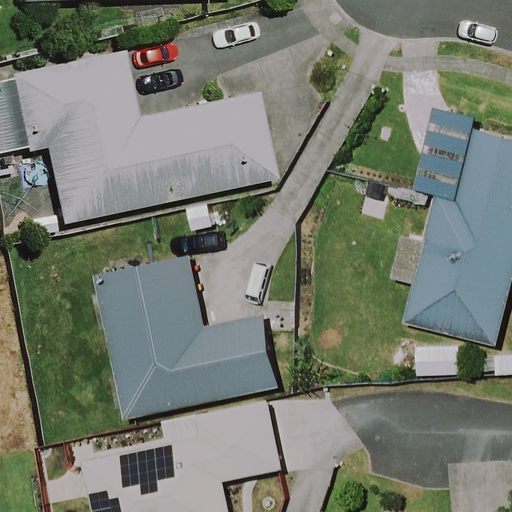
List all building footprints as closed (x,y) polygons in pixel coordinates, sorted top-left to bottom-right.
[(137,122),(123,55),(10,78),(26,152),(45,148),(61,224),(275,180),(258,96),(137,122)] [(401,280),(423,286),(414,321),(508,345),(511,329),(511,138),(482,131),(465,201),(446,196),(434,243),(412,238),(401,280)] [(212,329),(199,261),(109,279),(136,416),(292,385),(278,316),(212,329)] [(468,346),(424,344),(423,375),(467,376),(468,346)] [(298,468),(287,403),(173,422),(176,440),(97,454),(106,511),(234,511),(229,480),(298,468)]
